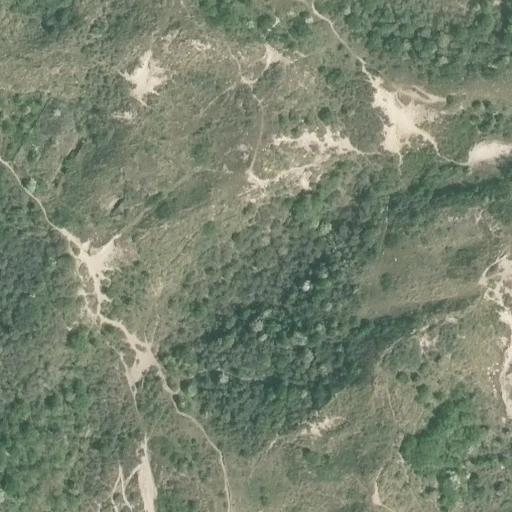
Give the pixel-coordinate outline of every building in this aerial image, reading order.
[(66,112),(34,166),(51,176),(83,122),(66,112)] [(91,127),(83,122),(51,176),(59,181),(91,127)] [(102,181),(117,193),(125,183),(110,171),(102,181)] [(99,216),(117,193),(102,181),(83,203),(99,216)] [(103,219),(111,210),(130,187),(125,183),(117,193),(99,216),(103,219)] [(111,210),(103,219),(116,230),(124,220),(113,211),(111,210)] [(238,363),(237,379),(253,379),(254,363),(238,363)]
